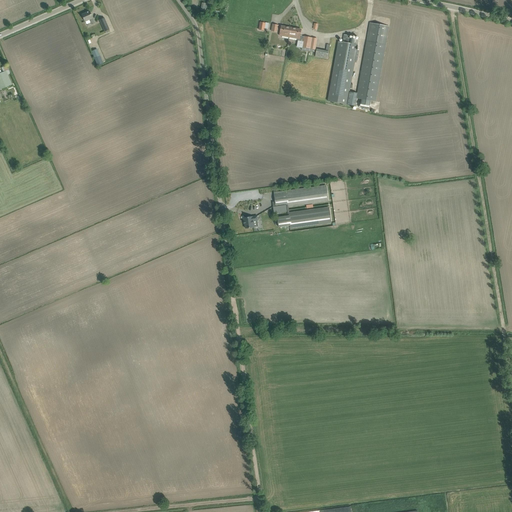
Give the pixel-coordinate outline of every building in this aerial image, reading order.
[(93,18),(92,16),(90,11),(82,15),(85,22),(89,20),(92,25),(95,23),(93,18)] [(105,32),(109,30),(104,18),(99,20),(105,32)] [(369,23),(356,98),(376,102),(389,27),(369,23)] [(289,37),(291,28),(281,26),(280,32),(280,36),(289,37)] [(301,30),(291,28),(289,37),(297,39),(298,41),(297,47),(302,48),(302,50),(315,52),(315,49),(317,39),(304,37),(304,38),(300,37),(300,36),(300,34),(301,30)] [(338,42),(328,102),(346,105),(347,97),(349,90),(353,62),(356,63),(358,52),(355,52),(357,39),(349,38),(350,36),(344,35),(344,37),(343,42),(338,42)] [(329,51),(329,49),(329,45),(327,44),(326,51),(316,49),(315,57),(327,59),(329,51)] [(97,51),(93,53),(98,66),(103,64),(97,51)] [(8,75),(10,74),(7,65),(2,68),(4,72),(0,73),(0,90),(12,84),(8,75)] [(352,101),(351,108),(369,111),(371,104),(357,102),(352,101)] [(276,205),(281,205),(287,204),(288,207),(329,202),(326,185),(285,191),(286,194),(274,196),(276,205)] [(291,225),(291,228),(331,223),(329,207),(289,212),(289,215),(277,217),(279,227),(291,225)] [(245,224),(245,229),(258,227),(257,216),(253,217),(243,218),(244,223),(244,224),(245,224)]
